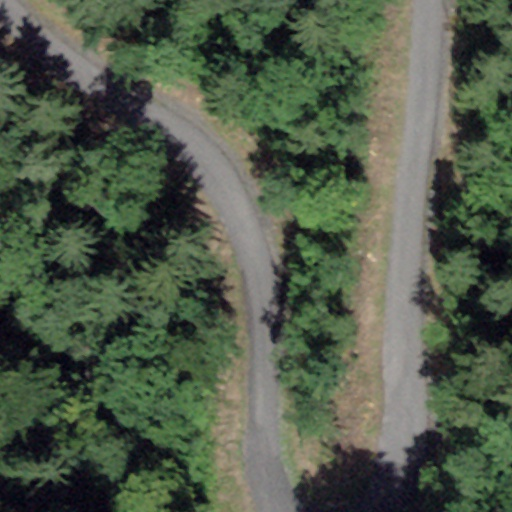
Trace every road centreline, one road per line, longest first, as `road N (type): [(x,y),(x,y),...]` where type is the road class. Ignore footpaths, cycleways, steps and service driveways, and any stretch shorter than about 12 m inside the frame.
road 1 (unclassified): [(281,511),(268,462),(259,276),(219,184),(175,133),(47,52),(0,6)]
road 2 (unclassified): [(430,0),(399,423),(382,511)]
